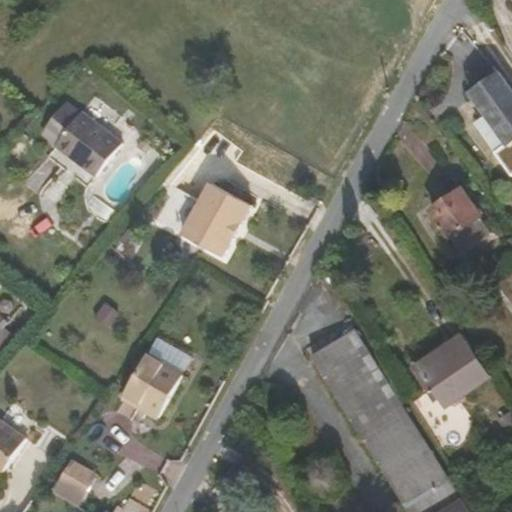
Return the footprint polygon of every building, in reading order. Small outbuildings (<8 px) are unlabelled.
[(508,146),(504,149),(511,160),(511,89),(502,75),(473,95),(508,146)] [(82,118),(67,105),(43,135),(58,148),(82,118)] [(97,179),(124,146),(85,114),(82,118),(58,148),(97,179)] [(253,209),(213,186),(184,237),(224,260),(253,209)] [(157,223),(181,235),(199,201),(174,188),(157,223)] [(437,211),(467,255),(495,235),(464,192),(437,211)] [(472,511),(357,331),(314,358),(411,511),(472,511)] [(495,380),(464,335),(414,368),(423,382),(428,379),(450,410),(495,380)] [(159,340),(149,357),(183,377),(192,359),(159,340)] [(160,418),(183,377),(149,357),(129,393),(151,407),(149,411),(160,418)] [(126,397),(149,411),(151,407),(129,393),(126,397)] [(511,413),(502,420),(511,435),(511,413)] [(0,470),(5,474),(27,441),(1,422),(0,422),(0,470)] [(75,460),(68,471),(95,486),(102,475),(75,460)] [(56,493),(83,508),(95,486),(68,471),(56,493)]
